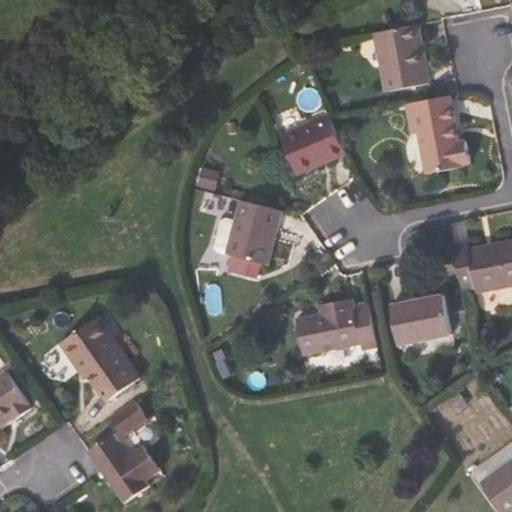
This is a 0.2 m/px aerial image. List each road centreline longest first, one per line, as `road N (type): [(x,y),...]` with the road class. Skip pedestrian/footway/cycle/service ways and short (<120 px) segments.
road 1 (residential): [(511,195),(366,226)]
road 2 (residential): [(511,167),(486,47)]
